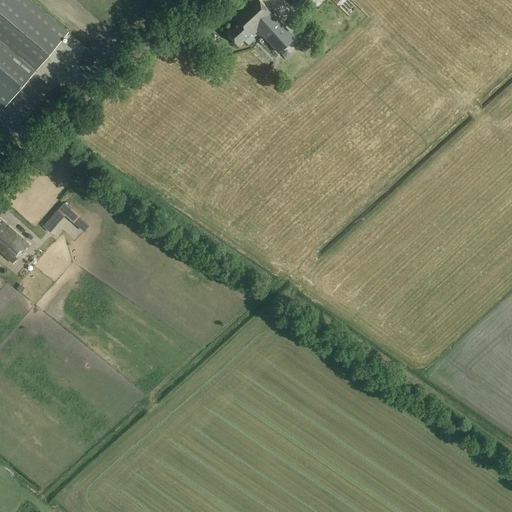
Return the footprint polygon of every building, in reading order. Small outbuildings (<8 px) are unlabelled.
[(29,0),(0,0),(0,104),(4,107),(68,32),(29,0)] [(226,32),(238,45),(244,40),(249,35),(250,34),(251,33),(253,35),(257,31),(259,30),(279,52),(294,38),(258,0),(246,0),(233,13),(239,20),(237,21),(226,32)] [(340,11),(319,36),(332,47),(353,22),(340,11)] [(70,209),(67,207),(62,213),(61,213),(58,216),(54,213),(50,218),(56,224),(64,216),(65,217),(66,215),(75,223),(81,216),(71,208),(70,209)] [(0,252),(12,263),(27,245),(0,220),(0,252)] [(309,266),(302,273),(306,278),(314,271),(309,266)]
